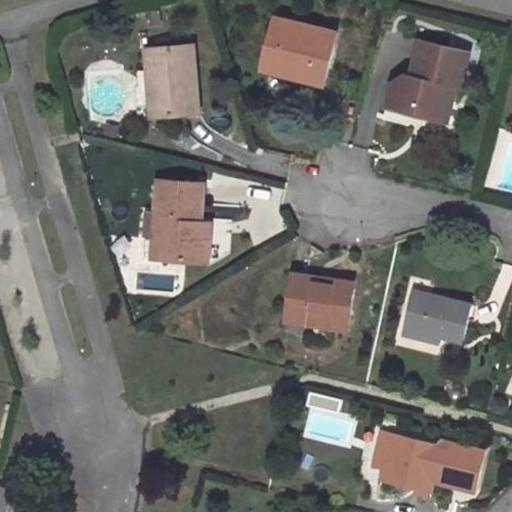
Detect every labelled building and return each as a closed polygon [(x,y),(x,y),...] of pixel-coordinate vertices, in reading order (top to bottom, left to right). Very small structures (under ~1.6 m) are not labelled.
[(338,32),(278,16),(265,65),(302,74),(301,79),(324,85),(338,32)] [(472,53),(422,40),(414,76),(407,75),(393,84),(388,108),(448,123),(456,88),(463,90),(472,53)] [(195,44),(147,47),(149,69),(158,68),(159,84),(155,84),(157,114),(200,111),(195,44)] [(158,68),(149,69),(152,115),(157,114),(155,84),(159,84),(158,68)] [(204,182),(160,180),(157,218),(166,219),(163,258),(209,261),(212,222),(202,221),(204,182)] [(166,219),(157,218),(154,257),(163,258),(166,219)] [(355,284),(292,274),(287,313),(327,320),(327,324),(349,328),(355,284)] [(473,304),(416,289),(405,333),(441,342),(443,335),(463,340),(473,304)] [(327,320),(287,313),(287,319),(327,324),(327,320)] [(387,470),(395,433),(382,430),(373,466),(387,470)] [(443,445),(395,433),(387,470),(384,480),(432,491),(443,445)] [(0,509),(6,511),(12,489),(0,485),(0,509)]
